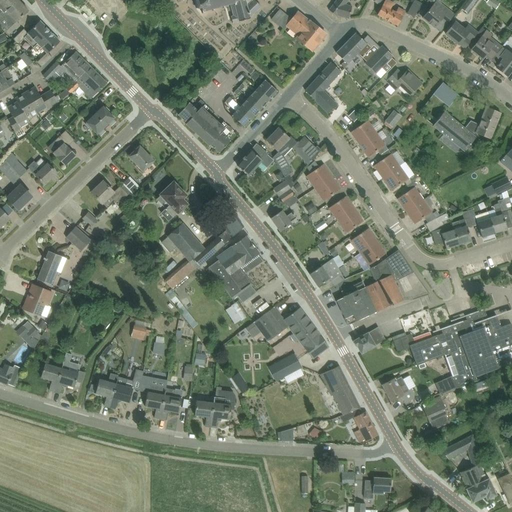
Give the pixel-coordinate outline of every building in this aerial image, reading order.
[(0,0),(0,23),(9,34),(20,24),(17,21),(29,11),(28,11),(18,0),(0,0)] [(193,0),(197,8),(201,7),(203,14),(204,13),(203,11),(212,8),(213,11),(214,10),(214,8),(223,6),(223,8),(225,8),(224,5),(231,4),(232,9),(231,10),(232,10),(233,10),(234,16),(231,17),(233,23),(239,21),(240,23),(241,22),(241,21),(249,19),(250,20),(251,19),(250,18),(250,17),(261,6),(254,0),(253,0),(252,0),(193,0)] [(356,0),(336,0),(329,10),(337,16),(337,15),(349,19),(352,7),(345,5),(348,0),(354,0),(356,1),(356,0)] [(377,15),(398,26),(406,11),(398,8),(396,12),(390,9),(394,3),(389,0),(385,0),(382,5),(383,5),(377,15)] [(414,17),(419,9),(422,3),(415,0),(414,0),(407,14),(414,17)] [(469,0),(463,8),(469,13),(478,0),(469,0)] [(441,19),(447,24),(454,15),(445,8),(437,1),(423,18),(434,27),(441,19)] [(296,38),(312,51),(313,51),(312,50),(325,35),(326,34),(325,33),(319,29),(317,26),(316,26),(311,22),(311,21),(310,21),(309,22),(297,12),(291,19),(280,9),(271,19),(283,29),(287,23),(299,33),(296,38)] [(24,38),(33,48),(50,31),(41,22),(40,21),(40,22),(28,32),(27,33),(24,29),(14,39),(18,44),(24,38)] [(464,29),(455,22),(446,34),(459,44),(465,37),(471,41),(478,33),(468,25),(464,29)] [(492,34),(486,30),(471,49),(483,59),(485,56),(491,60),(497,53),(502,47),(501,47),(502,46),(490,36),(492,34)] [(59,41),(50,31),(33,48),(35,49),(37,51),(41,47),(47,53),(37,62),(42,67),(52,57),(48,53),(59,42),(60,41),(59,41)] [(363,40),(356,33),(336,53),(347,64),(358,52),(367,62),(365,64),(376,74),(376,73),(380,78),(386,72),(382,68),(393,56),(382,46),(380,48),(368,36),(363,40)] [(511,54),(506,50),(505,50),(502,47),(497,53),(501,56),(503,58),(497,65),(498,65),(496,68),(507,76),(511,70),(511,54)] [(28,66),(32,63),(24,52),(20,56),(28,66)] [(77,79),(90,66),(76,52),(62,65),(76,80),(77,79)] [(50,84),(59,74),(56,72),(61,67),(56,62),(43,76),(50,84)] [(340,72),(331,62),(305,91),(328,114),(337,105),(323,91),(340,72)] [(90,66),(77,79),(78,81),(80,79),(90,89),(85,94),(91,99),(107,83),(90,66)] [(0,72),(0,85),(0,86),(4,91),(15,84),(11,79),(13,78),(7,68),(0,72)] [(387,81),(390,84),(385,89),(391,95),(395,89),(396,90),(400,85),(410,95),(421,83),(413,75),(412,76),(409,73),(409,72),(408,70),(403,75),(397,70),(394,73),(391,77),(387,81)] [(255,72),(250,77),(255,81),(260,76),(255,72)] [(265,80),(257,89),(269,100),(277,91),(265,80)] [(63,101),(70,94),(78,86),(74,82),(66,90),(65,90),(62,92),(59,96),(63,101)] [(433,94),(449,106),(457,95),(442,83),(433,94)] [(25,93),(34,109),(35,108),(38,113),(52,105),(45,93),(41,96),(35,87),(25,93)] [(257,89),(249,98),(261,109),(269,100),(257,89)] [(51,90),(45,93),(52,105),(57,102),(51,90)] [(29,112),(34,109),(25,93),(15,98),(17,102),(28,120),(33,118),(29,112)] [(249,98),(241,107),(253,118),(261,109),(249,98)] [(20,128),(30,123),(17,102),(8,107),(13,117),(8,120),(15,131),(20,128)] [(178,115),(187,123),(198,111),(189,103),(178,115)] [(86,123),(97,134),(114,118),(103,106),(86,123)] [(198,111),(187,123),(186,124),(209,146),(211,145),(222,133),(225,129),(202,107),(198,111)] [(244,127),(253,118),(241,107),(232,116),(244,127)] [(433,125),(460,148),(469,155),(473,149),(469,146),(476,137),(475,137),(477,133),(490,139),(500,113),(487,107),(479,125),(472,121),(466,129),(444,111),(443,113),(437,109),(432,115),(437,120),(433,125)] [(394,110),(385,121),(385,122),(384,124),(390,129),(392,127),(393,128),(401,117),(394,110)] [(360,116),(356,112),(350,118),(354,122),(360,116)] [(59,117),(63,122),(67,118),(63,113),(59,117)] [(47,120),(46,121),(42,125),(41,125),(45,129),(51,124),(47,120)] [(359,145),(376,133),(368,121),(350,132),(351,133),(359,145)] [(306,129),(301,123),(296,128),(302,133),(306,129)] [(284,156),(290,150),(297,142),(291,136),(289,138),(279,128),(266,140),(278,152),(273,157),(285,177),(293,172),(284,156)] [(65,165),(75,155),(67,147),(74,140),(65,131),(54,141),(60,147),(54,153),(56,156),(65,165)] [(230,141),(222,133),(211,145),(219,153),(230,141)] [(367,157),(368,158),(385,146),(376,133),(359,145),(368,157),(367,157)] [(317,146),(315,148),(306,139),(298,148),(312,161),(314,159),(321,150),(317,146)] [(249,176),(258,166),(264,171),(274,161),(268,155),(268,154),(256,144),(251,150),(251,149),(238,164),(238,166),(249,176)] [(377,151),(380,155),(388,149),(386,145),(385,146),(377,151)] [(144,171),(154,161),(140,146),(129,156),(144,171)] [(383,159),(391,154),(391,153),(388,149),(380,155),(383,159)] [(383,178),(400,166),(391,154),(374,166),(374,167),(375,167),(383,178)] [(36,175),(45,184),(57,173),(48,163),(47,164),(41,158),(36,163),(42,170),(36,175)] [(11,165),(22,176),(27,171),(17,160),(11,165)] [(0,166),(0,169),(3,172),(6,170),(11,166),(7,161),(0,166)] [(307,166),(311,171),(319,166),(316,161),(307,166)] [(305,177),(314,189),(332,177),(324,165),(323,164),(305,177)] [(22,176),(11,165),(11,166),(6,170),(16,181),(21,176),(22,176)] [(391,191),(409,179),(400,166),(383,178),(391,190),(391,191)] [(279,182),(284,179),(285,179),(284,177),(280,171),(275,175),(279,182)] [(132,194),(140,187),(130,177),(122,184),(123,185),(131,192),(132,194)] [(340,188),(332,177),(314,189),(323,202),(341,189),(340,188)] [(496,194),(511,187),(506,178),(492,185),(496,194)] [(129,195),(128,195),(131,192),(123,185),(121,187),(120,186),(114,192),(103,181),(91,192),(102,204),(103,203),(107,208),(115,201),(118,205),(129,195)] [(274,189),(279,197),(291,188),(285,181),(274,189)] [(169,221),(187,204),(185,202),(187,200),(184,197),(186,195),(179,188),(180,187),(179,184),(176,182),(175,183),(174,182),(161,195),(170,205),(161,213),(169,221)] [(293,186),(297,192),(302,189),(298,183),(293,186)] [(7,197),(19,209),(21,207),(22,207),(24,205),(23,205),(32,197),(20,185),(7,197)] [(414,187),(397,199),(398,200),(406,211),(423,200),(414,187)] [(291,189),(291,188),(279,197),(283,202),(294,194),(290,189),(291,189)] [(347,197),(346,196),(328,209),(337,221),(355,209),(346,197),(347,197)] [(423,200),(406,211),(414,223),(415,224),(432,212),(428,206),(433,203),(428,196),(423,200)] [(511,213),(511,203),(509,197),(503,199),(508,214),(511,213)] [(488,212),(487,212),(494,233),(507,229),(503,216),(508,214),(503,199),(497,201),(498,204),(494,205),(493,206),(496,216),(489,218),(488,212)] [(310,215),(315,212),(310,204),(305,208),(310,215)] [(0,226),(9,218),(0,208),(0,226)] [(363,220),(355,209),(337,221),(345,234),(364,221),(363,220)] [(482,237),(494,233),(487,212),(475,216),(473,209),(467,211),(472,225),(477,224),(482,237)] [(282,210),(271,218),(280,231),(292,223),(290,222),(296,217),(292,212),(286,216),(282,210)] [(461,228),(454,230),(458,245),(471,240),(467,227),(472,225),(467,211),(462,213),(464,219),(459,221),(461,228)] [(98,220),(89,212),(83,219),(92,226),(98,220)] [(244,227),(233,212),(233,213),(222,222),(226,227),(226,228),(227,230),(205,249),(191,262),(195,269),(199,266),(244,227)] [(431,221),(436,228),(444,224),(442,222),(450,218),(446,213),(440,216),(436,218),(431,221)] [(315,227),(318,232),(327,226),(324,221),(315,227)] [(188,259),(191,262),(205,249),(183,223),(168,236),(188,259)] [(91,241),(76,227),(66,237),(82,251),(91,241)] [(359,253),(377,241),(369,229),(369,228),(350,241),(359,253)] [(458,245),(454,230),(442,234),(440,229),(431,232),(436,245),(444,242),(446,249),(458,245)] [(260,253),(251,241),(246,236),(232,246),(224,252),(225,253),(218,259),(219,260),(209,267),(232,299),(253,284),(241,267),(260,253)] [(368,266),(386,253),(386,252),(385,253),(377,241),(359,253),(368,266)] [(62,256),(48,251),(46,258),(44,257),(43,259),(46,260),(45,264),(44,263),(37,279),(52,285),(62,256)] [(329,278),(331,281),(335,286),(345,279),(341,274),(342,274),(332,258),(321,266),(310,274),(318,286),(329,278)] [(144,266),(135,276),(146,285),(154,275),(144,266)] [(344,318),(348,325),(389,306),(390,307),(404,300),(403,300),(392,274),(378,281),(381,287),(368,293),(369,295),(348,305),(344,297),(336,301),(345,318),(344,318)] [(347,289),(342,292),(344,297),(348,305),(369,295),(368,293),(381,287),(378,281),(365,287),(363,282),(356,285),(356,287),(352,289),(347,289)] [(53,292),(33,285),(23,309),(40,315),(45,304),(47,305),(53,292)] [(171,300),(172,299),(175,296),(177,295),(171,289),(165,294),(170,300),(171,300)] [(173,303),(193,327),(198,323),(178,299),(173,303)] [(231,306),(241,321),(246,317),(236,302),(231,306)] [(92,310),(97,317),(104,312),(98,305),(92,310)] [(293,333),(309,320),(300,308),(284,319),(274,306),(246,327),(253,337),(260,330),(268,341),(288,326),(293,333)] [(471,365),(475,377),(498,368),(511,363),(511,326),(511,323),(500,327),(496,315),(487,318),(484,309),(466,315),(467,319),(449,326),(454,338),(456,337),(467,367),(471,365)] [(42,320),(38,326),(44,330),(48,324),(42,320)] [(313,358),(328,347),(329,346),(309,320),(293,333),(313,358)] [(16,332),(22,339),(33,350),(38,343),(40,339),(34,338),(39,333),(32,326),(28,330),(23,325),(16,332)] [(132,333),(145,336),(147,328),(134,325),(132,333)] [(454,338),(449,326),(441,329),(443,333),(410,345),(410,346),(410,348),(416,365),(444,354),(456,388),(475,380),(474,377),(475,377),(471,365),(467,367),(456,337),(454,338)] [(357,346),(361,353),(361,354),(386,340),(378,327),(368,333),(353,341),(357,346)] [(50,329),(47,328),(40,339),(38,343),(46,345),(50,334),(48,333),(50,329)] [(410,348),(410,346),(410,345),(408,340),(406,336),(405,333),(392,337),(397,352),(410,348)] [(155,335),(152,357),(163,359),(166,337),(155,335)] [(106,355),(111,349),(108,346),(103,353),(106,355)] [(66,353),(62,368),(55,392),(60,393),(63,384),(74,387),(76,381),(82,383),(85,372),(79,371),(78,373),(67,369),(72,354),(66,353)] [(282,378),(302,367),(295,353),(274,364),(282,378)] [(205,355),(196,354),(195,364),(204,365),(205,355)] [(62,368),(45,363),(41,377),(41,378),(42,377),(52,381),(49,390),(55,392),(62,368)] [(0,381),(8,385),(12,373),(11,373),(13,367),(5,364),(3,369),(0,367),(0,381)] [(186,366),(185,366),(184,376),(192,376),(193,364),(186,364),(186,366)] [(333,395),(344,415),(360,407),(339,366),(320,374),(332,395),(333,395)] [(239,371),(231,377),(242,392),(250,387),(239,371)] [(118,377),(116,384),(110,407),(115,409),(118,399),(129,402),(129,403),(133,389),(125,387),(127,379),(118,377)] [(395,378),(382,385),(391,401),(392,401),(393,402),(398,400),(397,398),(402,395),(406,402),(413,398),(414,394),(411,388),(408,390),(401,377),(396,380),(395,378)] [(104,406),(110,407),(116,384),(99,379),(96,393),(107,396),(104,406)] [(154,418),(160,419),(166,388),(151,385),(149,392),(148,392),(145,406),(156,408),(154,418)] [(175,390),(166,388),(160,419),(166,420),(168,410),(178,413),(179,413),(182,398),(174,397),(175,390)] [(229,419),(231,409),(231,405),(224,404),(225,398),(235,399),(236,395),(233,391),(219,390),(218,397),(214,397),(213,403),(210,427),(217,428),(218,418),(229,419)] [(434,429),(448,423),(446,416),(448,415),(442,401),(440,397),(431,401),(432,405),(424,409),(430,423),(431,423),(434,429)] [(213,403),(196,401),(195,415),(206,417),(205,426),(210,427),(213,403)] [(360,429),(354,432),(359,442),(365,439),(366,441),(378,435),(366,411),(354,417),(360,429)] [(310,434),(318,439),(322,431),(314,427),(310,434)] [(279,441),(295,440),(294,429),(278,430),(279,441)] [(460,472),(467,489),(487,480),(487,479),(479,464),(482,463),(473,435),(441,451),(449,460),(468,449),(473,466),(460,472)] [(342,472),(342,483),(354,483),(354,472),(342,472)] [(499,474),(492,477),(494,480),(497,478),(509,503),(511,501),(511,484),(508,474),(500,477),(499,474)] [(373,481),(365,480),(364,498),(373,498),(373,494),(383,494),(383,491),(390,492),(391,478),(373,477),(373,481)] [(494,480),(492,477),(487,479),(487,480),(467,489),(472,502),(486,496),(487,499),(488,498),(490,499),(494,497),(495,495),(496,495),(490,482),(494,480)] [(364,511),(365,503),(355,503),(354,511),(364,511)]
